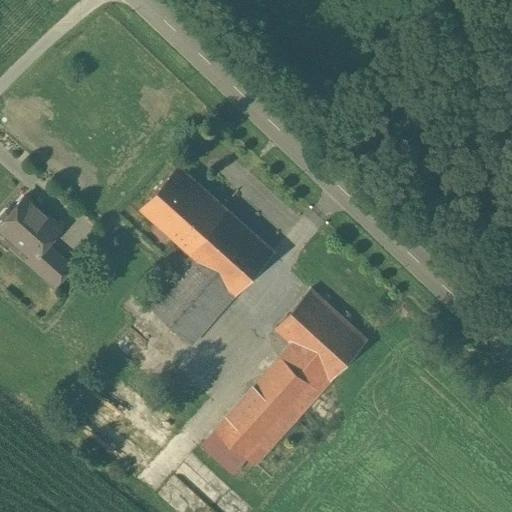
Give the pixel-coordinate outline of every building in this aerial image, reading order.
[(184,248),(223,205),(178,165),(139,209),(184,248)] [(44,242),(58,225),(23,195),(11,209),(5,210),(0,215),(0,227),(31,254),(32,255),(44,242)] [(274,250),(223,205),(184,248),(193,256),(234,292),(235,293),(274,250)] [(69,264),(44,242),(32,255),(31,254),(25,261),(52,284),(69,264)] [(234,292),(193,256),(150,305),(191,341),(234,292)] [(355,332),(296,279),(259,321),(272,333),(318,374),(355,332)] [(318,374),(272,333),(191,422),(237,463),(318,374)]
